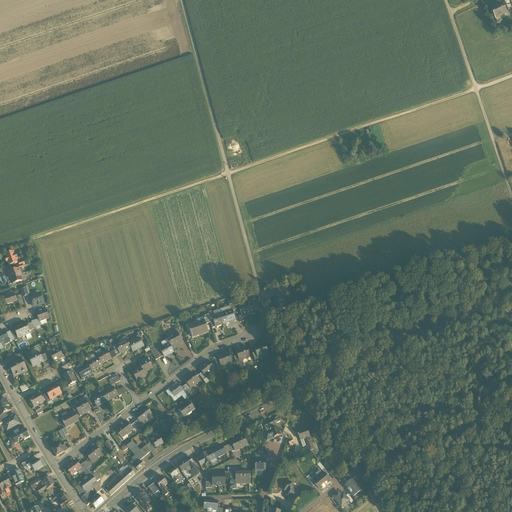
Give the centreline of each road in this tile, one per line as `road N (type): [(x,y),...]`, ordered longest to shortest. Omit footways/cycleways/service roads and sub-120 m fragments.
road 1 (track): [(475,88),(0,250)]
road 2 (track): [(260,296),(181,0)]
road 3 (secondary): [(289,396),(511,298)]
road 4 (secondary): [(103,511),(155,466),(289,396)]
road 5 (track): [(391,511),(294,393)]
road 6 (residential): [(259,511),(273,442),(206,473)]
road 7 (residential): [(139,403),(212,348),(258,330)]
